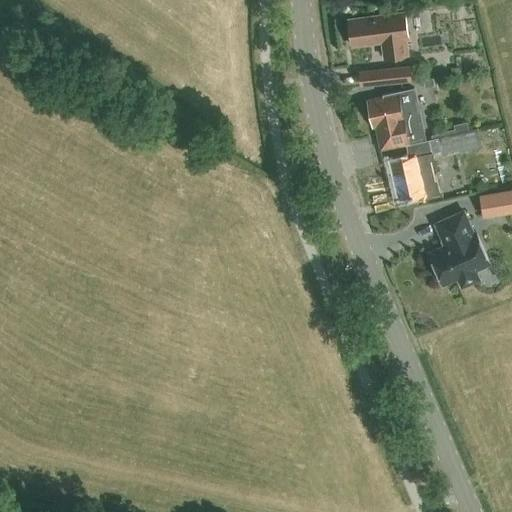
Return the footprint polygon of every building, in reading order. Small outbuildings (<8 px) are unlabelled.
[(410,53),(405,11),(349,18),(352,44),(383,41),(385,56),(410,53)] [(388,82),(411,79),(410,65),(386,67),(388,82)] [(377,126),(382,149),(427,139),(423,122),(416,87),(384,94),(384,96),(369,99),(375,126),(377,126)] [(427,139),(406,144),(408,155),(391,159),(399,197),(423,192),(425,199),(443,194),(433,152),(442,151),(444,155),(482,145),(478,128),(466,130),(427,139)] [(511,185),(495,191),(470,198),(475,211),(498,205),(498,204),(511,201),(511,185)] [(436,223),(446,245),(430,252),(436,265),(435,267),(439,277),(441,278),(444,284),(459,277),(463,285),(479,278),(475,270),(491,263),(476,231),(474,232),(464,210),(436,223)]
